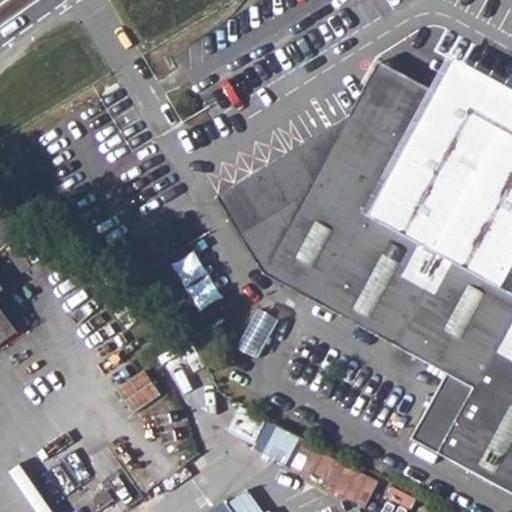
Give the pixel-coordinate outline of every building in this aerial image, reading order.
[(438,98),(376,65),(346,121),(216,198),(261,280),(446,377),(410,444),(511,498),(511,98),(507,95),(502,90),(498,98),(453,72),(438,98)] [(200,249),(178,260),(200,308),(222,298),(200,249)] [(0,348),(22,333),(0,301),(0,296),(9,290),(0,277),(0,348)] [(260,356),(281,317),(262,307),(241,346),(260,356)] [(147,370),(120,387),(136,412),(163,394),(147,370)] [(311,439),(289,427),(274,456),(296,467),(311,439)] [(312,475),(368,505),(381,480),(325,451),(312,475)] [(262,511),(247,491),(216,511),(262,511)]
